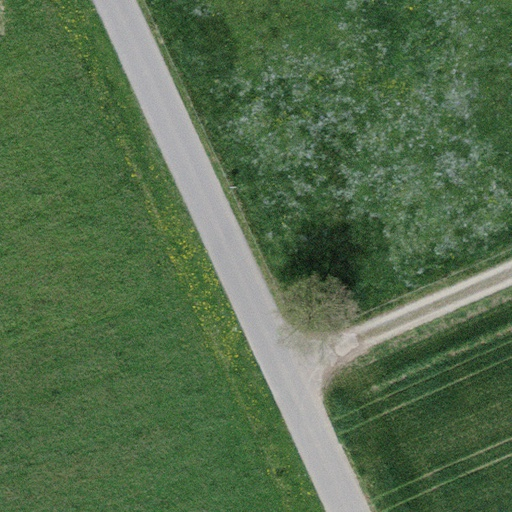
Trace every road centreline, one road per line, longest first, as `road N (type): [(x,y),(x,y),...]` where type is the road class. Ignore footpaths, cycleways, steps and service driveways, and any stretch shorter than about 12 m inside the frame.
road 1 (unclassified): [(124,0),(362,511)]
road 2 (track): [(281,336),(511,238)]
